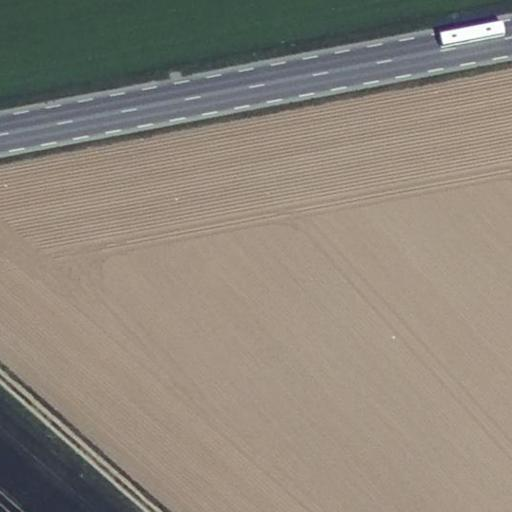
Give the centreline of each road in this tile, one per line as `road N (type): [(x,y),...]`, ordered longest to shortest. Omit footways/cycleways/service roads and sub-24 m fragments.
road 1 (secondary): [(0,135),(511,37)]
road 2 (track): [(0,376),(154,511)]
